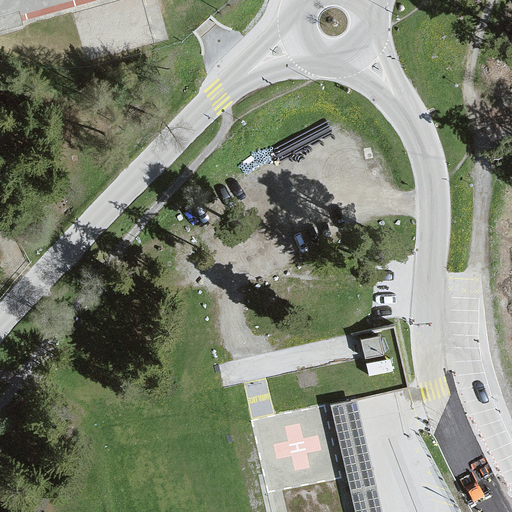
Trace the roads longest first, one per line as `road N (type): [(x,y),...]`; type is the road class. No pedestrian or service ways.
road 1 (tertiary): [(489,511),(434,390),(427,337),(434,197),(425,150),(398,99),(353,46)]
road 2 (tertiary): [(302,38),(234,83),(0,326)]
road 3 (track): [(434,197),(348,206),(270,241),(230,279),(260,406)]
